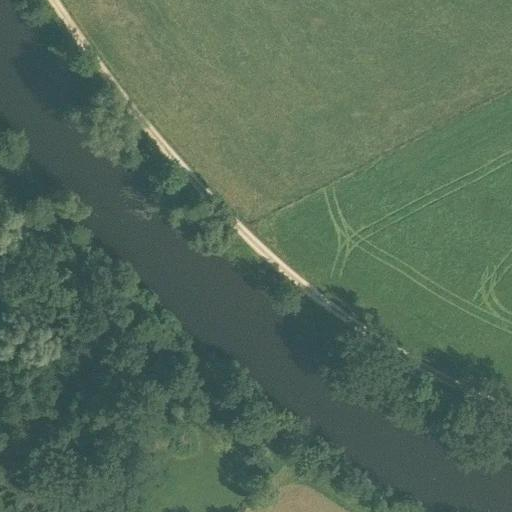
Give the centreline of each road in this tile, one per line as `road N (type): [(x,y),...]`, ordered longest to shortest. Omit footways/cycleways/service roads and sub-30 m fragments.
road 1 (track): [(62,0),(148,124),(291,286),(439,388),(511,420)]
road 2 (track): [(361,511),(184,407),(19,240),(0,204)]
